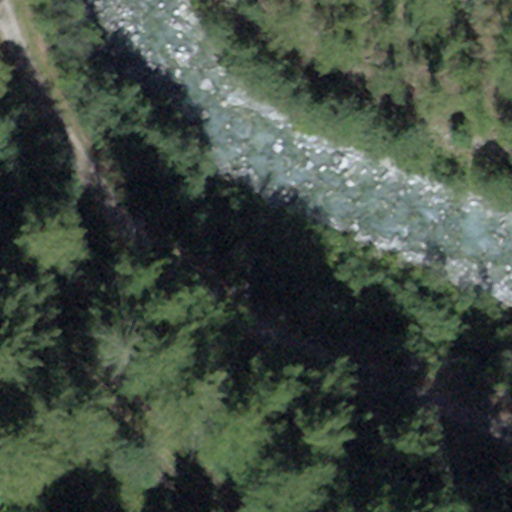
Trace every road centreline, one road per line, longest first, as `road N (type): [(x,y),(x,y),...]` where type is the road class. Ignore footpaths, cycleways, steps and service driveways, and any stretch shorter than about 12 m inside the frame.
road 1 (track): [(511,439),(434,414),(226,314),(128,238),(55,139),(1,0)]
road 2 (track): [(219,511),(175,473),(0,249)]
